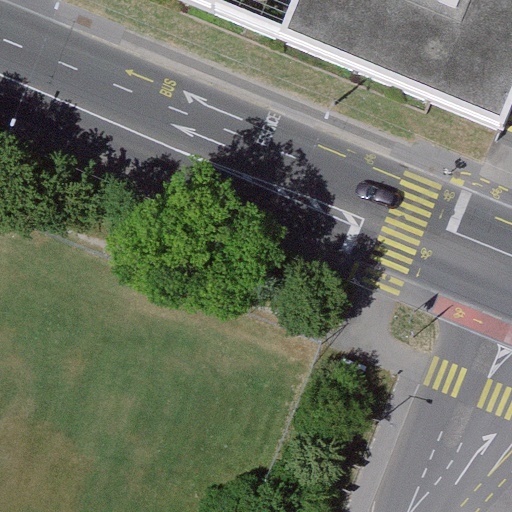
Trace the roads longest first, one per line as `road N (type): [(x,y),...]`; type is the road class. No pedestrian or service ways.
road 1 (secondary): [(511,266),(0,57)]
road 2 (unclassified): [(511,317),(421,511)]
